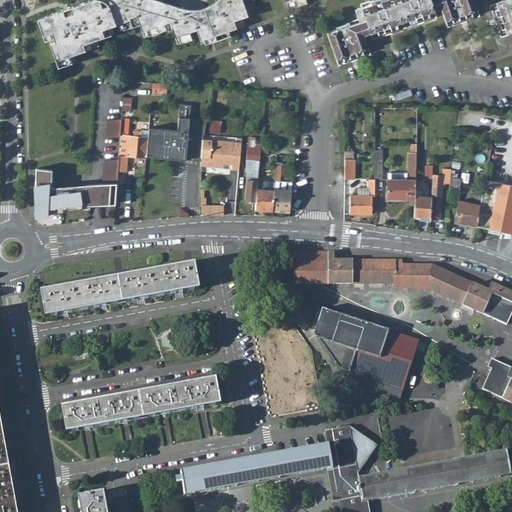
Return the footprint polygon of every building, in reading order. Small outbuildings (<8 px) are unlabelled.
[(166,9),(161,8),(155,6),(147,3),(139,0),(84,0),(71,5),(34,18),(40,34),(48,31),(52,42),(47,44),(53,61),(89,49),(87,43),(97,39),(105,37),(102,30),(137,19),(140,25),(142,31),(169,22),(174,38),(196,31),(199,37),(235,25),(232,18),(243,14),(246,13),(242,0),(208,0),(205,3),(201,6),(197,8),(192,10),(187,10),(181,11),(176,11),(170,10),(166,9)] [(392,0),(385,3),(383,0),(371,0),(369,1),(372,7),(356,13),(359,23),(350,25),(349,22),(336,26),(337,30),(328,33),(337,60),(343,57),(345,63),(365,56),(363,50),(369,48),(364,35),(377,31),(379,37),(399,30),(397,24),(410,19),(412,26),(432,19),(430,12),(442,8),(447,21),(452,19),(454,25),(474,18),(472,12),(478,10),(474,0),(392,0)] [(511,0),(501,0),(495,2),(497,8),(491,10),(498,30),(504,28),(506,35),(511,32),(511,0)] [(235,25),(245,22),(243,14),(232,18),(235,25)] [(140,25),(137,19),(102,30),(105,37),(140,25)] [(97,39),(87,43),(89,49),(99,46),(97,39)] [(168,92),(169,82),(154,81),(153,91),(168,92)] [(148,138),(146,157),(200,163),(200,158),(201,147),(202,141),(204,133),(206,120),(189,119),(190,106),(179,105),(177,131),(149,128),(148,133),(148,138)] [(126,156),(146,157),(146,156),(148,138),(140,137),(141,132),(134,131),(134,137),(127,136),(129,119),(121,118),(119,155),(117,171),(125,172),(126,156)] [(107,125),(106,142),(120,139),(121,123),(107,125)] [(238,171),(240,144),(202,141),(200,167),(219,168),(219,165),(230,165),(230,170),(238,171)] [(418,143),(411,143),(411,156),(410,162),(410,173),(408,173),(408,180),(400,180),(391,180),(388,180),(388,199),(415,200),(416,196),(416,190),(417,165),(417,155),(418,143)] [(247,148),(245,160),(247,160),(246,170),(247,170),(244,200),(256,201),(258,182),(258,181),(260,150),(247,148)] [(344,159),(344,179),(354,179),(354,159),(344,159)] [(99,207),(115,207),(118,163),(105,165),(104,178),(103,188),(101,188),(99,207)] [(434,164),(432,163),(432,166),(428,166),(426,180),(433,181),(433,175),(434,164)] [(274,183),(272,211),(290,212),(292,184),(280,182),(281,166),(276,165),(274,182),(274,183)] [(433,181),(432,198),(430,218),(430,220),(435,221),(440,218),(443,182),(449,183),(450,178),(451,169),(444,169),(443,176),(433,175),(433,181)] [(37,195),(36,215),(62,213),(62,211),(91,209),(91,207),(90,190),(68,191),(68,192),(53,193),(53,190),(54,173),(39,171),(38,195),(37,195)] [(459,190),(461,179),(450,178),(449,183),(449,189),(459,190)] [(368,186),(368,195),(357,195),(350,195),(349,214),(371,214),(371,196),(375,196),(375,179),(368,179),(368,186)] [(511,233),(511,226),(511,184),(486,179),(484,190),(476,227),(490,230),(490,232),(501,234),(502,231),(511,233)] [(258,182),(256,201),(255,209),(272,211),(274,183),(258,182)] [(368,186),(357,186),(357,195),(368,195),(368,186)] [(101,188),(53,190),(53,193),(68,192),(68,191),(90,190),(91,207),(99,207),(101,188)] [(484,190),(477,188),(473,204),(460,201),(455,222),(476,227),(484,190)] [(415,200),(415,203),(414,211),(414,216),(419,217),(420,219),(430,220),(430,218),(432,198),(423,197),(416,196),(415,200)] [(224,215),(224,205),(201,205),(202,215),(203,215),(219,215),(224,215)] [(334,262),(334,253),(302,253),(302,284),(394,283),(395,287),(422,287),(423,285),(506,326),(511,313),(511,293),(495,285),(491,283),(487,292),(441,269),(436,267),(434,266),(432,265),(430,265),(427,265),(401,264),(401,261),(334,262)] [(199,289),(194,265),(40,291),(45,315),(199,289)] [(418,342),(340,317),(321,311),(313,334),(340,368),(350,372),(403,391),(415,353),(422,355),(425,347),(418,345),(418,342)] [(304,411),(290,333),(264,338),(277,415),(304,411)] [(88,359),(87,349),(74,352),(75,361),(88,359)] [(511,379),(503,398),(511,402),(511,368),(492,359),(488,368),(492,370),(511,379)] [(219,404),(214,379),(61,408),(66,432),(219,404)] [(0,511),(16,511),(0,423),(0,511)] [(348,426),(339,428),(338,426),(335,427),(336,428),(325,430),(327,444),(179,472),(184,495),(332,467),(340,511),(364,511),(363,501),(358,478),(357,472),(375,445),(348,426)] [(363,501),(511,475),(511,471),(507,453),(476,458),(389,473),(358,478),(363,501)] [(80,511),(106,511),(104,494),(78,498),(80,511)]
